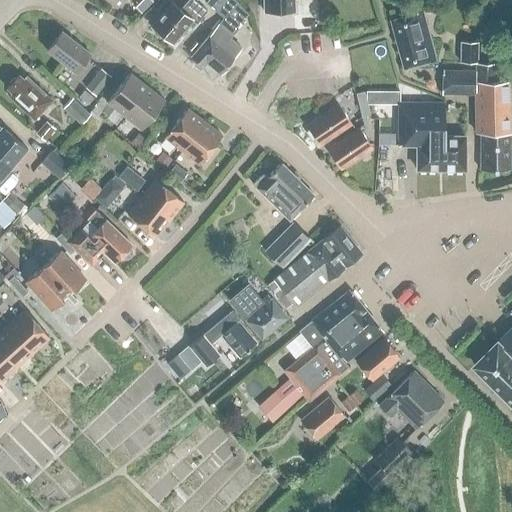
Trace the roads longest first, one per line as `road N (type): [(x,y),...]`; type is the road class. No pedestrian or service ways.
road 1 (residential): [(77,342),(198,217),(265,133)]
road 2 (residential): [(52,0),(265,133)]
road 3 (residential): [(265,133),(390,244)]
road 4 (residential): [(390,244),(450,253),(511,229)]
